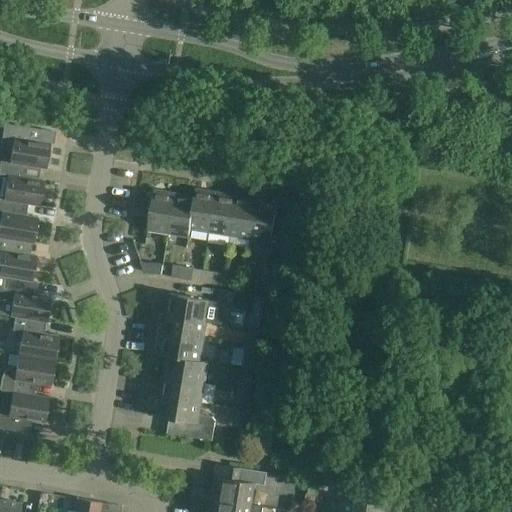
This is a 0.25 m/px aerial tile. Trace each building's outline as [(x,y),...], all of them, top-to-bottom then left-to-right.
[(12,150),(10,162),(10,163),(24,165),(45,169),(50,144),(28,140),(30,128),(4,123),(1,139),(1,143),(1,145),(1,146),(2,148),(4,148),(6,149),(12,150)] [(0,199),(17,202),(39,206),(43,181),(22,177),(24,165),(10,163),(10,162),(0,160),(0,199)] [(190,229),(191,229),(210,232),(216,193),(195,189),(194,197),(195,197),(190,229)] [(148,229),(169,233),(175,193),(154,190),(148,229)] [(194,197),(175,193),(169,233),(189,236),(191,229),(190,229),(195,197),(194,197)] [(216,193),(210,232),(230,235),(236,196),(216,193)] [(250,238),(256,199),(236,196),(230,235),(250,238)] [(15,214),(17,202),(0,199),(0,237),(15,240),(33,243),(37,218),(15,214)] [(256,199),(250,238),(262,240),(261,248),(278,251),(281,232),(272,231),(273,225),(277,203),(256,199)] [(15,240),(0,237),(0,275),(4,277),(30,281),(31,281),(35,256),(13,252),(15,240)] [(150,263),(140,261),(144,271),(161,274),(163,265),(150,263)] [(181,279),(183,266),(173,265),(171,277),(181,279)] [(183,266),(181,279),(192,281),(194,268),(183,266)] [(221,285),(223,273),(213,272),(212,283),(221,285)] [(234,275),(223,273),(221,285),(232,287),(234,275)] [(0,288),(0,314),(10,316),(15,317),(39,320),(45,322),(49,296),(28,293),(30,281),(4,277),(2,289),(0,288)] [(256,281),(244,279),(242,288),(255,290),(256,281)] [(230,291),(221,290),(218,302),(227,303),(230,291)] [(171,294),(167,314),(206,321),(222,323),(225,303),(218,302),(210,300),(171,294)] [(203,341),(206,321),(167,314),(164,334),(203,341)] [(21,342),(18,355),(54,361),(58,336),(37,333),(39,320),(15,317),(13,333),(13,335),(13,336),(15,338),(16,340),(18,341),(21,342)] [(200,361),(200,360),(203,341),(164,334),(161,355),(168,357),(168,356),(200,361)] [(245,348),(257,350),(258,340),(247,338),(245,348)] [(244,358),(242,369),(253,371),(255,360),(257,350),(245,348),(244,358)] [(0,387),(0,389),(12,392),(26,394),(28,382),(50,386),(54,361),(18,355),(16,367),(13,367),(10,368),(7,369),(4,372),(2,376),(0,387)] [(168,357),(165,376),(204,382),(208,362),(200,360),(200,361),(168,356),(168,357)] [(161,396),(201,403),(204,382),(165,376),(161,396)] [(240,379),(238,388),(250,390),(252,381),(240,379)] [(248,401),(250,390),(238,388),(237,399),(248,401)] [(47,397),(26,394),(12,392),(8,417),(0,415),(0,428),(19,432),(22,419),(43,423),(47,397)] [(201,403),(161,396),(158,417),(187,422),(185,436),(212,441),(216,420),(213,416),(199,414),(201,403)] [(275,431),(261,429),(257,453),(271,456),(275,431)] [(251,505),(254,483),(266,485),(268,472),(228,465),(226,478),(216,476),(214,492),(218,493),(217,499),(251,505)] [(319,495),(320,481),(310,480),(308,493),(319,495)] [(355,511),(395,511),(397,506),(385,504),(387,493),(348,486),(346,498),(358,500),(355,511)] [(79,511),(99,511),(101,503),(76,498),(74,511),(80,511),(79,511)] [(251,505),(217,499),(216,504),(211,504),(209,511),(262,511),(264,507),(251,505)] [(0,511),(19,511),(21,504),(0,500),(0,511)]
